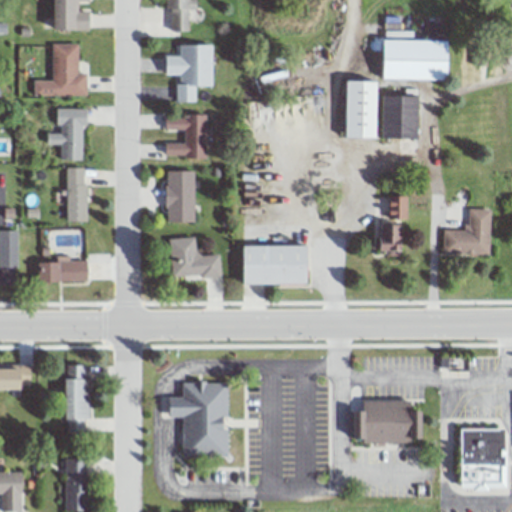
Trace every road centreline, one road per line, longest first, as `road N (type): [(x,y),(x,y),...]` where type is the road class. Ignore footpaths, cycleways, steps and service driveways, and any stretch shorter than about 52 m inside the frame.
road 1 (secondary): [(0,323),(511,322)]
road 2 (residential): [(123,322),(123,0)]
road 3 (residential): [(123,322),(124,511)]
